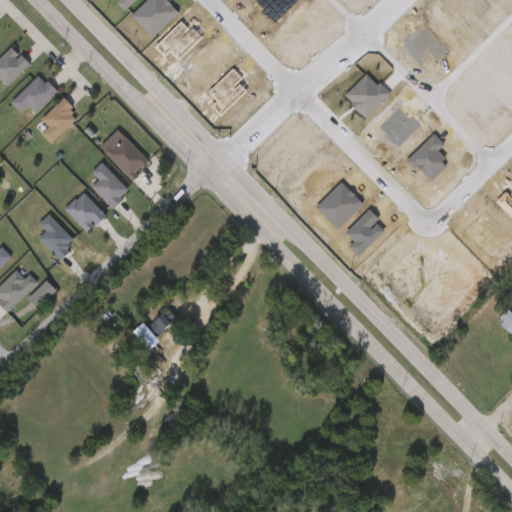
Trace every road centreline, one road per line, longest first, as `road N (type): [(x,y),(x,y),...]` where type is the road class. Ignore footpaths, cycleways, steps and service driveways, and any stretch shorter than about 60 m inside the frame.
road 1 (secondary): [(32,0),(511,496)]
road 2 (secondary): [(511,462),(65,0)]
road 3 (residential): [(216,156),(0,370)]
